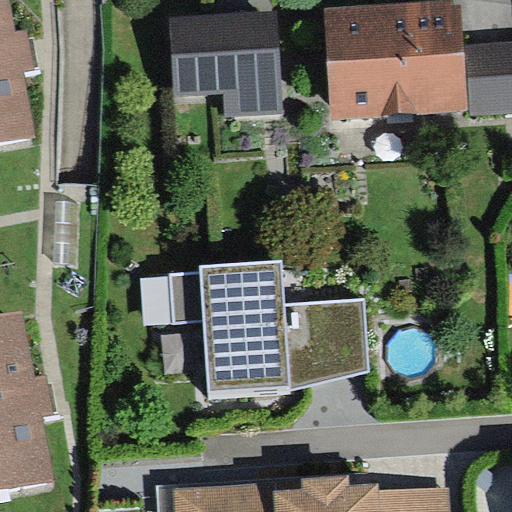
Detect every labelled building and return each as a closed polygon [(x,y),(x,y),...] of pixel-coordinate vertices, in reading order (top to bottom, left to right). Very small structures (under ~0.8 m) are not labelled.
[(0,146),(23,142),(9,65),(0,12),(0,146)] [(447,17),(335,20),(338,118),(511,112),(511,50),(448,53),(447,17)] [(268,20),(168,26),(172,94),(228,90),(230,116),(274,114),(268,20)] [(277,277),(153,285),(159,380),(211,377),(212,396),(285,391),(277,277)] [(0,342),(0,499),(47,491),(34,413),(21,339),(0,342)] [(451,511),(450,489),(381,494),(380,485),(351,487),(350,472),(301,476),(302,488),(276,490),(277,511),(451,511)] [(275,481),(173,487),(174,511),(277,511),(276,490),(275,481)]
